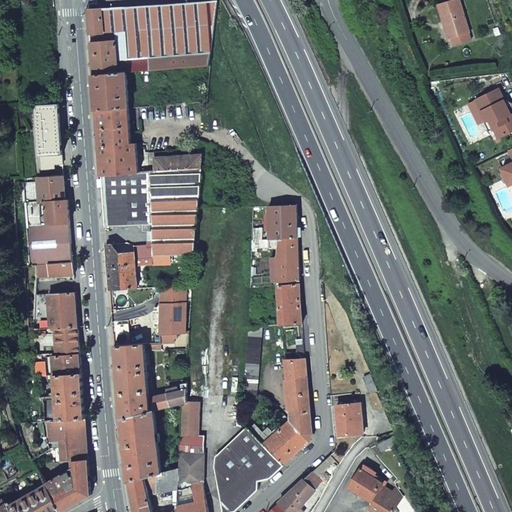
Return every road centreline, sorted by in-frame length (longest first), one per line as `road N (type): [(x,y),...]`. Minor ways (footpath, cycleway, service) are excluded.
road 1 (trunk): [(241,0),(469,511)]
road 2 (trunk): [(494,511),(271,0)]
road 3 (tertiary): [(72,0),(113,494)]
road 4 (residential): [(272,187),(310,205),(325,445),(251,511)]
road 5 (residential): [(511,281),(462,245),(326,0)]
